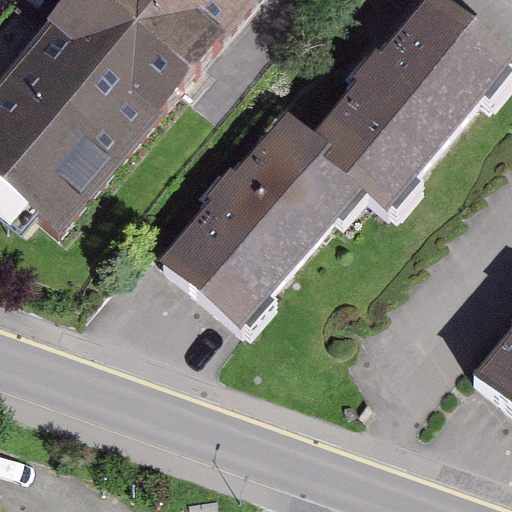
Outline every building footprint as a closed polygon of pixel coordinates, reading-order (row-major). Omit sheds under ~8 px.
[(233,78),(296,0),(91,0),(0,106),(0,226),(37,261),(53,245),(73,262),(204,114),(220,127),(251,92),(233,78)] [(511,71),(450,18),(331,155),(395,211),(427,238),(511,140),(511,71)] [(331,155),(305,134),(253,194),(238,181),(221,200),(239,216),(180,284),(267,359),(395,211),(331,155)] [(511,347),(474,392),(511,423),(511,347)] [(0,511),(10,511),(0,503),(0,511)]
